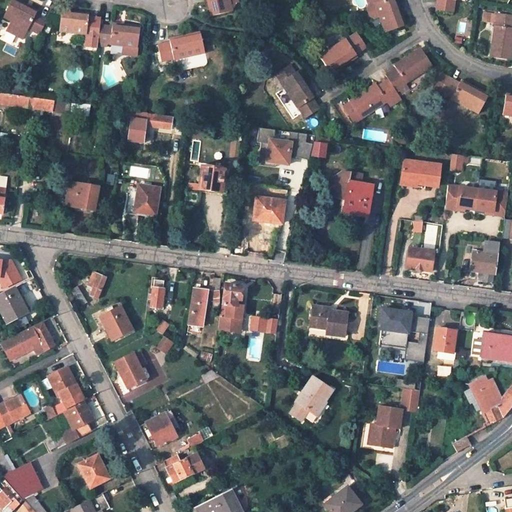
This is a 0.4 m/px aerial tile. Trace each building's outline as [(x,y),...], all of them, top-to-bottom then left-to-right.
[(37,10),(16,0),(12,0),(4,17),(10,19),(4,30),(24,39),(29,29),(39,34),(47,19),(35,13),(37,10)] [(206,0),(210,16),(232,11),(230,2),(239,1),(238,0),(206,0)] [(368,0),(370,4),(374,3),(385,32),(405,25),(395,0),(368,0)] [(437,0),(436,9),(453,12),(454,0),(437,0)] [(89,13),(61,9),(59,30),(86,34),(86,33),(98,35),(100,25),(101,18),(88,17),(89,13)] [(511,15),(497,13),(497,14),(496,24),(496,25),(495,25),(490,57),(511,60),(511,54),(511,15)] [(137,47),(140,26),(113,23),(112,26),(100,25),(98,35),(98,42),(111,43),(111,44),(123,45),(137,47)] [(204,53),(200,32),(169,39),(169,42),(157,44),(161,61),(173,58),(173,60),(204,53)] [(346,38),(320,56),(331,73),(358,56),(356,54),(366,47),(356,33),(346,39),(346,38)] [(123,45),(122,54),(136,55),(137,47),(123,45)] [(432,65),(420,48),(394,65),(396,67),(385,75),(388,79),(395,90),(398,88),(401,93),(409,88),(406,83),(432,65)] [(294,73),(290,66),(277,75),(281,82),(294,73)] [(281,82),(280,83),(297,108),(298,108),(305,119),(319,109),(312,98),(315,96),(298,71),(294,73),(281,82)] [(479,113),(488,94),(461,79),(459,82),(449,77),(440,92),(451,97),(451,98),(479,113)] [(376,83),(349,101),(361,118),(388,101),(387,100),(398,93),(395,90),(388,79),(378,86),(376,83)] [(0,103),(68,113),(70,102),(0,92),(0,103)] [(511,94),(506,93),(503,114),(511,115),(511,94)] [(88,115),(89,105),(70,102),(68,113),(88,115)] [(170,129),(171,118),(126,111),(125,115),(132,116),(128,140),(140,141),(143,125),(170,129)] [(66,122),(48,120),(47,130),(65,132),(66,122)] [(306,135),(258,128),(256,141),(260,143),(258,162),(289,165),(290,156),(307,160),(306,135)] [(315,142),(313,151),(320,152),(322,143),(315,142)] [(459,170),(461,154),(451,153),(449,169),(459,170)] [(440,165),(404,160),(401,178),(417,180),(417,183),(438,186),(440,165)] [(224,168),(201,166),(198,191),(189,190),(187,203),(198,204),(200,191),(220,192),(224,168)] [(220,192),(226,193),(230,169),(224,168),(220,192)] [(367,217),(373,185),(360,183),(361,175),(349,173),(345,176),(341,171),(332,178),(330,190),(336,198),(345,200),(343,210),(358,212),(357,216),(367,217)] [(400,184),(416,186),(417,183),(417,180),(401,178),(400,184)] [(97,187),(70,182),(65,205),(76,207),(76,204),(94,206),(97,187)] [(475,209),(478,188),(448,184),(445,207),(457,209),(457,206),(475,209)] [(154,215),(158,187),(137,185),(133,212),(154,215)] [(505,215),(508,192),(478,188),(475,209),(493,211),(493,213),(505,215)] [(283,201),(256,197),(253,219),(281,223),(283,201)] [(510,240),(511,225),(511,220),(504,219),(502,239),(510,240)] [(494,274),(498,243),(486,241),(485,247),(481,247),(481,250),(478,249),(477,252),(473,251),(470,270),(494,274)] [(433,251),(409,247),(406,268),(430,271),(433,251)] [(22,281),(13,260),(0,258),(0,285),(1,289),(4,289),(22,281)] [(108,278),(93,272),(90,279),(88,283),(88,285),(94,287),(90,296),(98,299),(108,278)] [(221,278),(214,277),(212,290),(219,290),(221,278)] [(150,307),(161,309),(164,281),(154,280),(153,288),(152,287),(152,295),(149,295),(148,300),(151,300),(150,307)] [(241,314),(243,302),(240,299),(242,286),(225,284),(221,316),(219,316),(217,330),(232,332),(234,318),(235,313),(241,314)] [(88,302),(78,286),(71,290),(74,295),(81,306),(88,302)] [(15,288),(0,295),(0,308),(7,323),(28,312),(15,288)] [(188,324),(203,327),(208,290),(193,288),(188,324)] [(74,295),(70,297),(77,309),(81,306),(74,295)] [(121,306),(100,317),(112,341),(134,329),(121,306)] [(327,335),(344,337),(347,312),(330,310),(330,308),(313,306),(311,324),(329,327),(328,330),(327,335)] [(409,312),(379,308),(374,347),(405,350),(409,312)] [(239,332),(241,314),(235,313),(234,318),(232,332),(239,332)] [(253,317),(252,329),(264,331),(266,319),(253,317)] [(416,318),(416,339),(407,339),(406,361),(426,361),(427,318),(416,318)] [(54,347),(42,323),(1,344),(8,357),(22,350),(24,353),(33,349),(37,355),(54,347)] [(437,328),(433,350),(452,353),(456,330),(437,328)] [(485,334),(482,357),(511,361),(511,339),(501,338),(501,336),(485,334)] [(171,341),(165,337),(158,348),(164,352),(171,341)] [(174,343),(171,341),(164,352),(166,354),(174,343)] [(22,350),(8,357),(10,361),(24,353),(22,350)] [(203,352),(201,360),(210,363),(213,355),(203,352)] [(435,352),(434,359),(454,361),(455,355),(435,352)] [(140,353),(133,356),(139,367),(145,364),(140,353)] [(128,389),(146,379),(140,369),(139,367),(133,356),(132,354),(114,363),(128,389)] [(438,365),(437,375),(450,377),(451,366),(438,365)] [(75,386),(66,367),(47,377),(56,395),(59,393),(65,405),(60,408),(61,409),(62,412),(84,401),(77,385),(75,386)] [(145,367),(140,369),(146,379),(150,377),(145,367)] [(211,370),(200,376),(204,383),(219,375),(211,370)] [(487,381),(485,376),(469,385),(482,414),(489,426),(504,418),(511,408),(511,384),(498,402),(493,393),(498,390),(493,379),(487,381)] [(333,389),(313,377),(296,401),(297,402),(288,413),(301,422),(309,411),(315,416),(333,389)] [(417,411),(420,391),(403,388),(400,408),(417,411)] [(6,425),(30,412),(20,395),(5,403),(5,401),(0,403),(0,414),(4,421),(6,425)] [(92,431),(88,423),(93,420),(84,403),(65,412),(74,428),(75,430),(66,435),(69,443),(92,431)] [(373,425),(371,444),(381,446),(386,407),(380,406),(377,425),(373,425)] [(401,428),(403,409),(386,407),(381,446),(392,448),(395,427),(401,428)] [(178,426),(171,411),(146,423),(149,429),(146,431),(149,437),(153,435),(158,447),(177,437),(173,429),(178,426)] [(42,419),(43,422),(57,415),(56,412),(42,419)] [(200,434),(188,441),(191,448),(203,441),(200,434)] [(63,437),(53,442),(56,447),(65,442),(63,437)] [(456,453),(468,444),(463,437),(451,446),(456,453)] [(173,483),(194,474),(205,468),(197,452),(184,459),(180,461),(177,455),(163,462),(173,483)] [(110,479),(113,477),(101,454),(98,455),(110,479)] [(98,455),(79,466),(91,489),(110,479),(98,455)] [(6,461),(0,463),(0,472),(3,475),(12,471),(6,461)] [(41,490),(28,463),(12,471),(3,475),(3,476),(23,498),(41,490)] [(356,481),(350,473),(342,479),(348,486),(356,481)] [(23,500),(5,480),(0,484),(4,490),(6,489),(19,505),(23,500)] [(348,486),(325,504),(331,511),(351,511),(361,504),(348,486)] [(233,488),(197,507),(199,511),(242,511),(245,510),(233,488)] [(4,490),(0,494),(0,505),(1,507),(1,508),(3,510),(9,505),(14,511),(19,505),(6,489),(4,490)] [(103,493),(90,500),(71,510),(71,511),(104,511),(111,508),(103,493)] [(44,511),(31,496),(25,501),(34,511),(44,511)] [(34,511),(25,501),(17,511),(34,511)]
